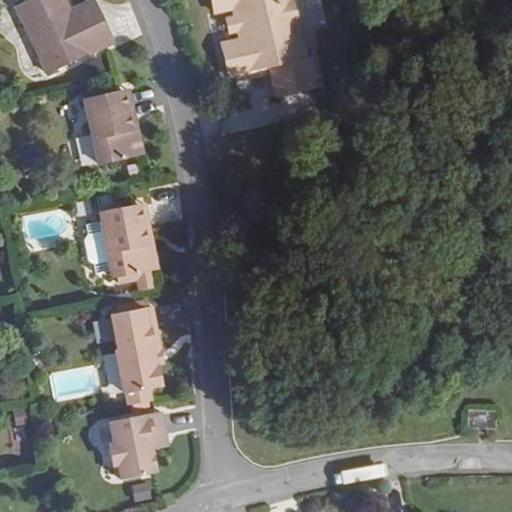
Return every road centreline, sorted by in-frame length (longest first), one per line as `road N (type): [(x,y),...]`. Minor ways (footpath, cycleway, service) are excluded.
road 1 (residential): [(148,0),(188,133),(213,412),(231,498)]
road 2 (residential): [(231,498),(353,466),(511,457)]
